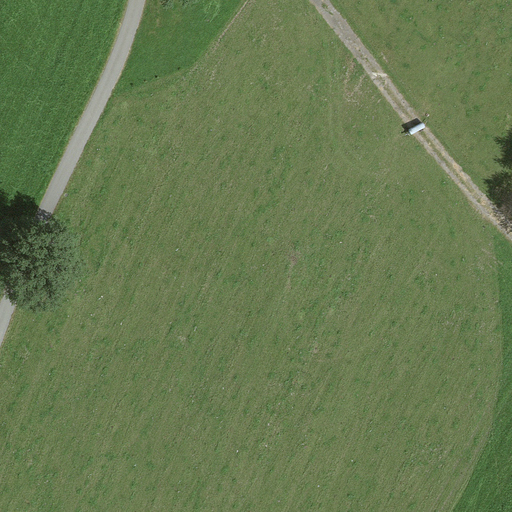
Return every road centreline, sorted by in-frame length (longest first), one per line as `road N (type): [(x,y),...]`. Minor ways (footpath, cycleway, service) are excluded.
road 1 (track): [(0,361),(147,0)]
road 2 (track): [(511,229),(325,0)]
